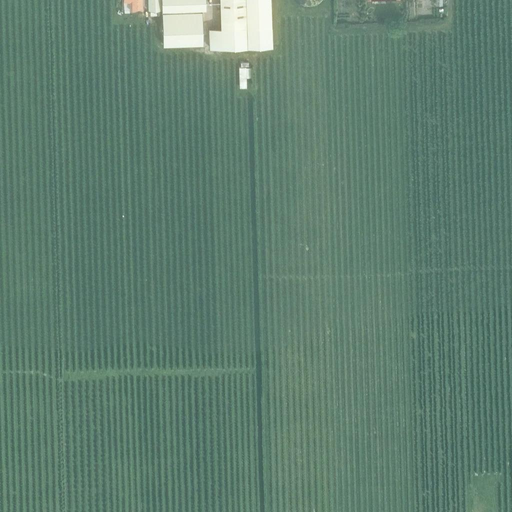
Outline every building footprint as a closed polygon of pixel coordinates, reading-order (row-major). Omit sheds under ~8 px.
[(141,0),(122,0),(123,0),(126,0),(128,0),(129,11),(135,11),(135,9),(140,9),(141,8),(141,0)] [(159,0),(147,0),(147,11),(160,11),(159,0)] [(205,0),(161,0),(161,9),(202,9),(206,9),(205,0)] [(244,0),(219,0),(220,28),(221,47),(246,46),(245,27),(244,0)] [(244,0),(245,27),(273,26),(272,0),(244,0)] [(202,34),(202,9),(161,9),(162,44),(203,43),(202,34)]
